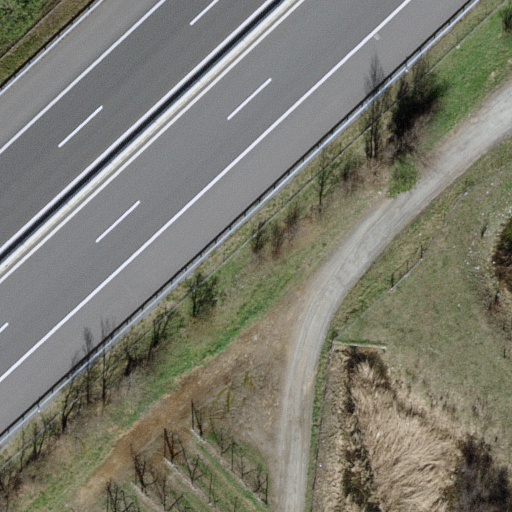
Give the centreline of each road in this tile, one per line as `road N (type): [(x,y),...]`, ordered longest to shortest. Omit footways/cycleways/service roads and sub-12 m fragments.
road 1 (motorway): [(0,334),(356,0)]
road 2 (track): [(511,114),(345,274),(301,351),(285,511)]
road 3 (motorway): [(212,0),(0,198)]
